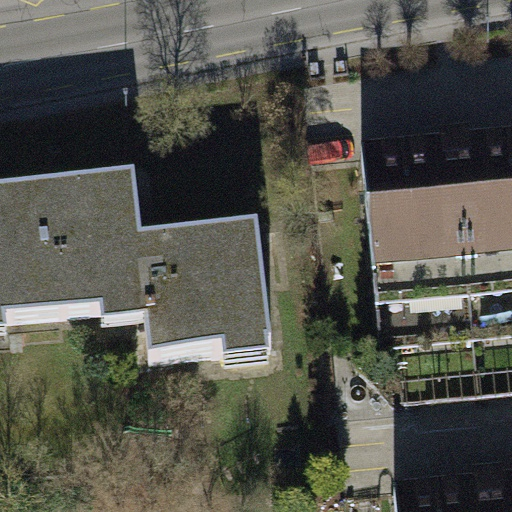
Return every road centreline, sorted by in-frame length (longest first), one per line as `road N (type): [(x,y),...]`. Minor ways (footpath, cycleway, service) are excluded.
road 1 (primary): [(0,64),(348,0)]
road 2 (unknown): [(511,436),(366,469)]
